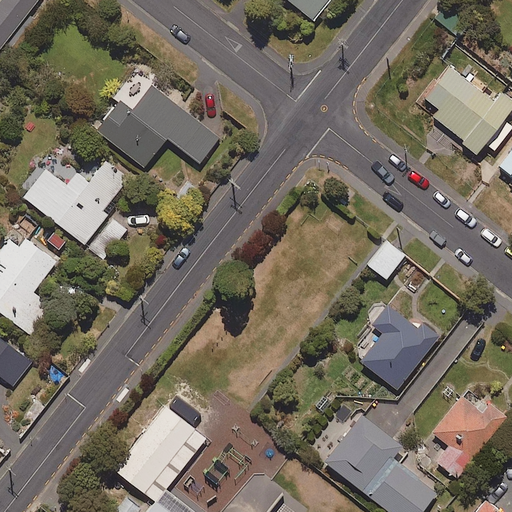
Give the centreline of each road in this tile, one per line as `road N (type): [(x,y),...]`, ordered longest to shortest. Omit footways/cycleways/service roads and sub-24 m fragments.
road 1 (tertiary): [(4,511),(312,114)]
road 2 (residential): [(511,272),(312,114)]
road 3 (residential): [(312,114),(166,0)]
road 4 (tertiary): [(312,114),(401,0)]
